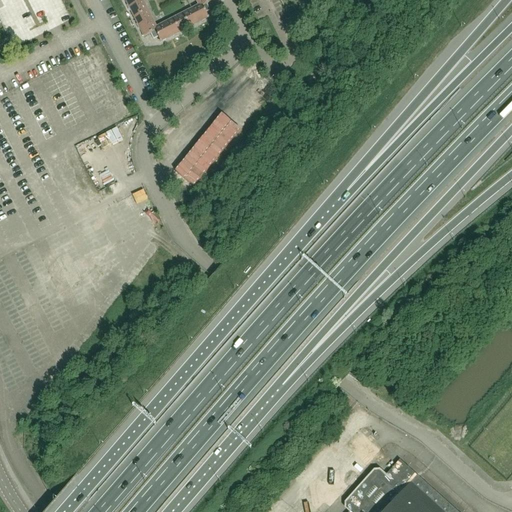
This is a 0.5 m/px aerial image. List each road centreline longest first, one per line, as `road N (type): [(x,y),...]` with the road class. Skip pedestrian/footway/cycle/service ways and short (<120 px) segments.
road 1 (motorway): [(511,58),(255,329),(97,511)]
road 2 (motorway): [(138,511),(389,227),(511,103)]
road 3 (unclassified): [(511,502),(372,405),(214,271),(175,223),(148,164),(142,145),(152,124)]
road 4 (motorway): [(346,192),(64,511)]
road 5 (motorway): [(282,385),(511,129)]
road 6 (motorway): [(282,385),(511,174)]
road 7 (motorway): [(505,0),(346,192)]
road 8 (motorway): [(511,28),(346,192)]
road 9 (motorway): [(172,511),(282,385)]
road 10 (unclassified): [(152,124),(232,54),(240,39),(228,0)]
